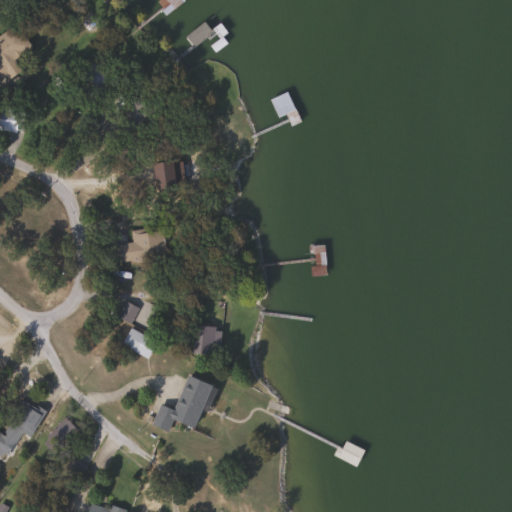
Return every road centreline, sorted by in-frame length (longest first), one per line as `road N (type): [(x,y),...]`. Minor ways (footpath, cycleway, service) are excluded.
road 1 (residential): [(0,150),(56,175),(81,222),(83,290),(40,334)]
road 2 (residential): [(0,293),(35,325),(83,398),(114,402)]
